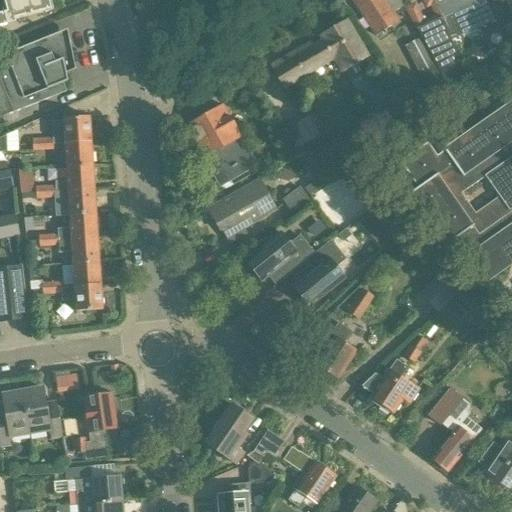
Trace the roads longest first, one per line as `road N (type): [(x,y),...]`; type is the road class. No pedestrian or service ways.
road 1 (residential): [(452,511),(226,353),(154,341)]
road 2 (residential): [(154,341),(132,119),(109,0)]
road 3 (residential): [(169,511),(154,341)]
road 4 (residential): [(0,364),(154,341)]
